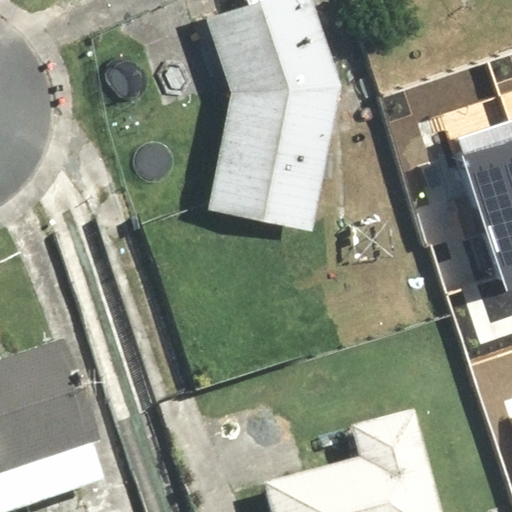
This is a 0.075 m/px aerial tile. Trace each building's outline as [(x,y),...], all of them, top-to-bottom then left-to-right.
[(294,0),(238,0),(190,17),(216,88),(192,206),(295,226),(323,78),(294,0)] [(511,141),(463,157),(504,285),(511,282),(511,141)] [(511,326),(503,330),(511,354),(511,326)] [(51,344),(0,360),(0,511),(96,482),(51,344)] [(344,460),(246,486),(253,511),(427,511),(401,415),(336,432),(344,460)]
